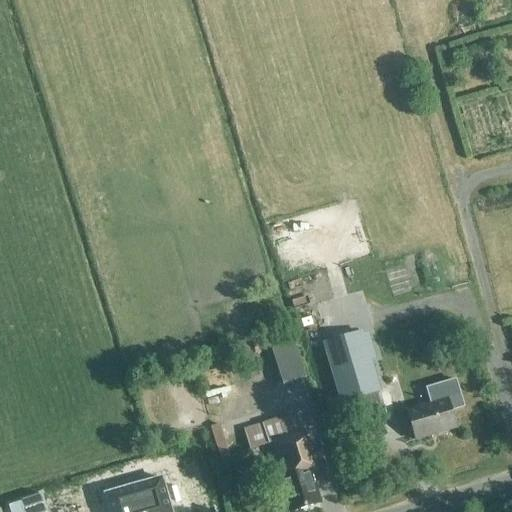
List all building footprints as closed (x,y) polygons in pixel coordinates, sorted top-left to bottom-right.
[(362,333),(324,345),(341,402),(379,391),(370,362),(362,335),(362,333)] [(307,373),(302,334),(281,336),(285,376),(307,373)] [(234,422),(245,420),(238,379),(212,384),(216,406),(230,403),(234,422)] [(407,412),(415,441),(456,429),(447,400),(407,412)] [(297,415),(262,426),(244,431),(250,450),(268,445),(279,479),(280,478),(290,511),(294,511),(319,504),(313,483),(317,482),(302,432),(303,432),(297,415)] [(230,458),(224,438),(214,441),(220,461),(230,458)] [(104,511),(167,511),(155,472),(98,489),(104,511)] [(47,511),(42,495),(8,506),(9,511),(47,511)]
